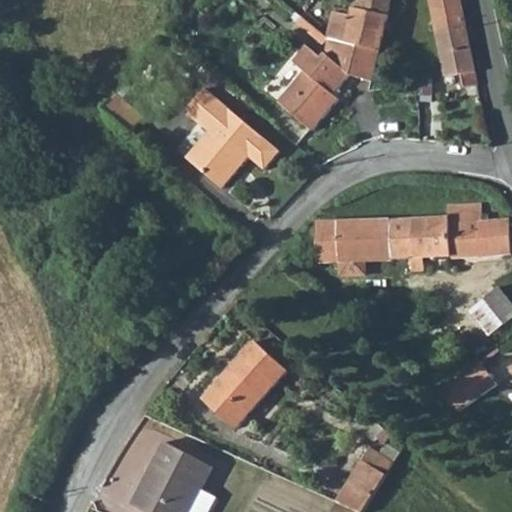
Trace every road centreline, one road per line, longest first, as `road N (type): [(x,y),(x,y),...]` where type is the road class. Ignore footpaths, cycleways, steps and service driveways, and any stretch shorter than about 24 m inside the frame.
road 1 (unclassified): [(71,511),(116,423),(248,264),(338,177),(375,158),(414,151),(511,163)]
road 2 (residential): [(511,117),(482,0)]
